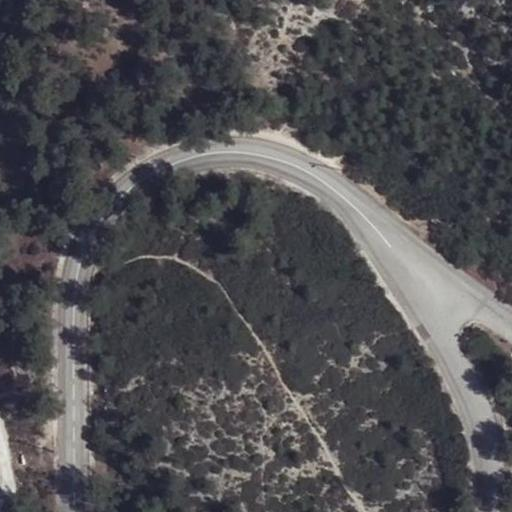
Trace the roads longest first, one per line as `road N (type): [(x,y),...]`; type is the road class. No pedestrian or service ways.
road 1 (unclassified): [(389,244),(312,176),(250,152),(182,159),(124,191),(81,253),(73,292),(73,511)]
road 2 (track): [(370,511),(219,293),(182,257),(140,254),(75,280)]
road 3 (unclassified): [(490,511),(485,438),(471,392),(389,244)]
road 4 (unclassified): [(511,329),(389,244)]
